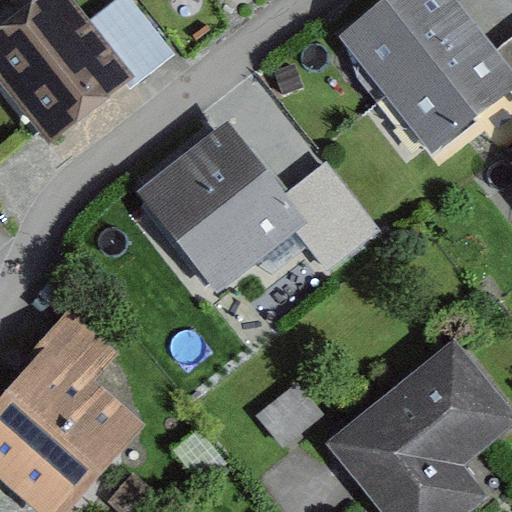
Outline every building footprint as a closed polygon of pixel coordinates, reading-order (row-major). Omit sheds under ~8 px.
[(56,0),(0,44),(0,68),(51,132),(119,78),(57,0),(56,0)] [(392,92),(468,32),(442,0),(403,0),(352,41),(392,92)] [(511,41),(489,60),(468,32),(392,92),(432,143),(507,84),(511,91),(511,41)] [(290,222),(327,269),(375,231),(325,167),(278,204),(227,139),(152,197),(217,280),(290,222)] [(0,422),(0,454),(57,505),(121,432),(75,392),(108,354),(70,321),(20,379),(31,388),(0,422)] [(453,355),(340,447),(392,511),(455,511),(459,509),(434,478),(505,420),(453,355)]
